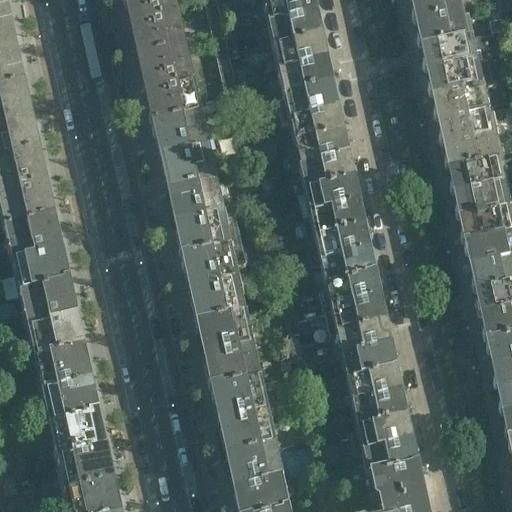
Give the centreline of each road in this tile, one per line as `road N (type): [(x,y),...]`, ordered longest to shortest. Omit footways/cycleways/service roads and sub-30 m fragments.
road 1 (tertiary): [(56,0),(174,511)]
road 2 (residential): [(451,511),(337,0)]
